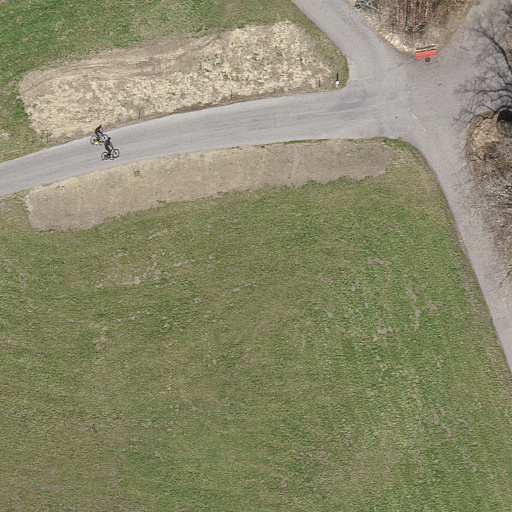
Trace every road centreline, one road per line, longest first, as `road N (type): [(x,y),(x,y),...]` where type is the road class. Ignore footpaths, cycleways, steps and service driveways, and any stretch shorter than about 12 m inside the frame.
road 1 (unclassified): [(326,0),(424,103),(309,114),(103,156),(0,191)]
road 2 (track): [(424,103),(471,60),(499,0)]
